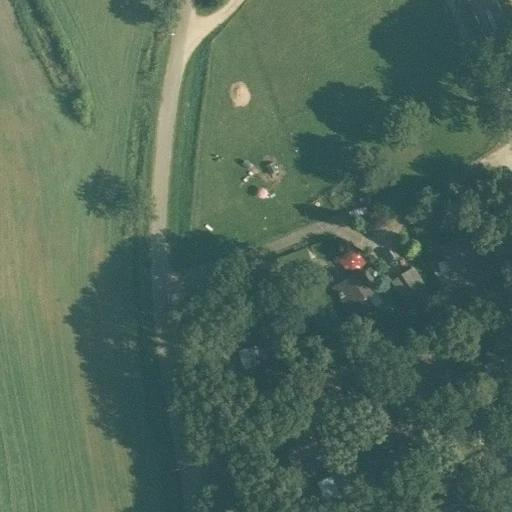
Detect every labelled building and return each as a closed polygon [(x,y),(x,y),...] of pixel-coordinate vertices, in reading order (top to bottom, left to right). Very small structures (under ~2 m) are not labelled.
[(441,247),(446,258),(455,254),(461,268),(459,269),(461,273),(477,266),(465,236),(441,247)] [(439,312),(414,268),(389,282),(414,326),(439,312)] [(367,297),(375,292),(361,270),(334,287),(355,320),(374,308),(367,297)] [(508,309),(501,292),(467,306),(474,324),(508,309)] [(293,322),(288,310),(273,316),(278,328),(293,322)] [(267,340),(263,329),(239,338),(243,349),(239,351),(245,369),(283,356),(276,337),(267,340)] [(492,384),(511,376),(511,348),(510,343),(486,353),(490,363),(485,365),(492,384)] [(377,389),(375,380),(359,384),(361,393),(377,389)] [(388,397),(400,426),(436,411),(427,390),(415,395),(412,387),(388,397)] [(305,463),(306,467),(332,455),(324,437),(316,441),(311,430),(286,441),(291,452),(300,448),(307,462),(305,463)] [(457,455),(453,443),(440,448),(445,460),(457,455)] [(371,453),(358,460),(363,470),(376,463),(371,453)] [(431,502),(435,511),(478,511),(472,497),(463,500),(459,490),(457,491),(456,488),(453,489),(454,492),(431,502)]
